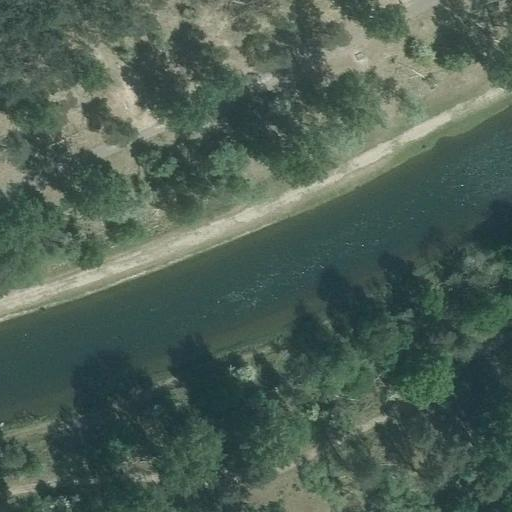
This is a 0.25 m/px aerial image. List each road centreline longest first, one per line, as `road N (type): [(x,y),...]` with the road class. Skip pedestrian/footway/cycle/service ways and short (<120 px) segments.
road 1 (track): [(0,491),(121,477),(248,484),(272,477),(397,409),(511,333)]
road 2 (track): [(428,0),(0,192)]
